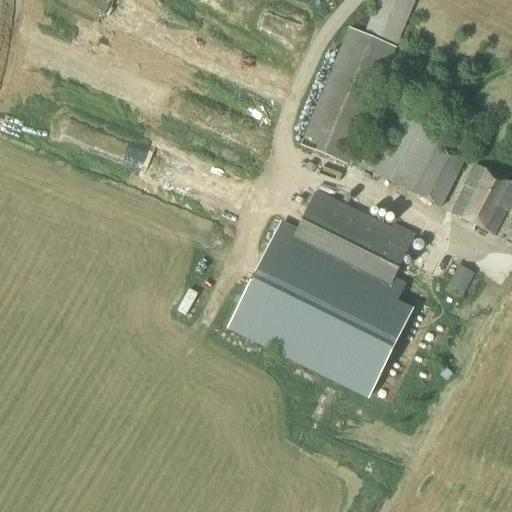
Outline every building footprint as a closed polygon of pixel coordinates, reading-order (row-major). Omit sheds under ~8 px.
[(379,0),(364,38),(391,50),(411,0),(410,0),(379,0)] [(394,52),(391,50),(364,38),(349,30),(300,148),(347,168),(349,165),(365,173),(364,175),(436,213),(461,166),(435,153),(443,138),(396,114),(378,149),(358,141),(394,52)] [(76,149),(76,114),(51,114),(51,149),(76,149)] [(506,216),(511,204),(511,189),(471,169),(460,191),(462,192),(448,219),(490,241),(503,214),(506,216)] [(200,203),(206,189),(159,172),(154,186),(200,203)] [(387,234),(312,195),(294,231),(281,254),(377,304),(382,295),(410,240),(390,230),(387,234)] [(412,311),(382,295),(377,304),(281,254),(294,231),(279,224),(226,331),(366,401),(412,311)] [(460,301),(473,276),(458,268),(444,293),(460,301)] [(433,277),(424,306),(436,309),(445,281),(433,277)]
